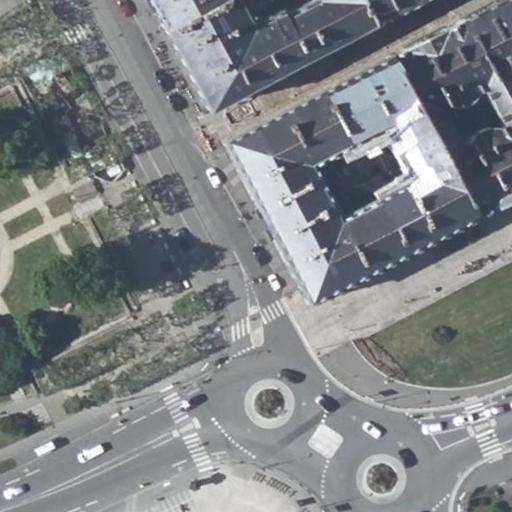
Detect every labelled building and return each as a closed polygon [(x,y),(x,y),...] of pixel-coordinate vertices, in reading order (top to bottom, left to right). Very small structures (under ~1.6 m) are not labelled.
[(148,0),(162,26),(211,0),(148,0)] [(211,0),(162,26),(204,108),(373,21),(361,0),(211,0)] [(361,0),(373,21),(411,0),(361,0)] [(511,94),(511,76),(511,75),(511,67),(511,66),(511,0),(496,0),(463,17),(505,98),(511,94)] [(490,106),(505,98),(463,17),(391,54),(433,135),(461,121),(456,113),(443,119),(438,109),(445,106),(452,106),(458,105),(460,110),(465,108),(462,103),(465,101),(468,99),(471,96),(473,92),(481,89),(490,106)] [(391,54),(221,141),(237,172),(258,212),(318,180),(310,164),(388,124),(402,151),(433,135),(391,54)] [(475,216),(511,197),(511,111),(505,98),(490,106),(461,121),(433,135),(475,216)] [(416,176),(398,185),(429,240),(475,216),(433,135),(402,151),(416,176)] [(318,180),(258,212),(307,304),(429,240),(398,185),(338,216),(318,180)] [(58,436),(38,446),(42,452),(61,443),(58,436)] [(179,482),(160,491),(163,498),(182,489),(179,482)]
